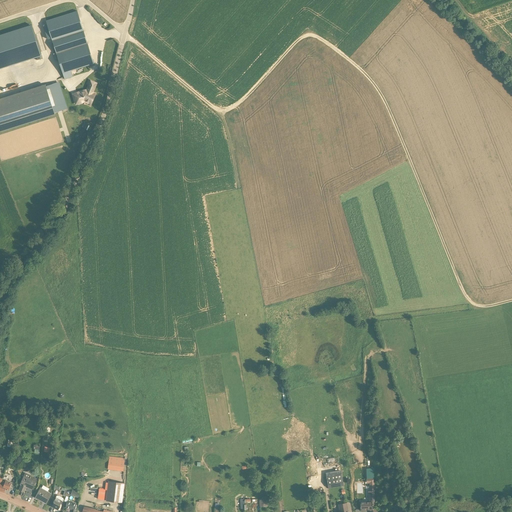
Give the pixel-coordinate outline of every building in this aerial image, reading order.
[(58,59),(63,73),(71,71),(94,63),(77,11),(46,21),(56,53),(54,54),(55,59),(58,59)] [(0,69),(43,55),(33,24),(0,34),(0,69)] [(73,77),(71,71),(63,73),(65,79),(73,77)] [(80,92),(73,94),(76,103),(85,100),(91,103),(95,94),(92,93),(96,83),(89,81),(88,84),(89,84),(87,91),(81,93),(80,92)] [(45,86),(45,84),(0,98),(0,126),(2,131),(55,115),(54,113),(67,109),(59,82),(45,86)] [(108,469),(124,470),(125,458),(109,457),(108,469)] [(343,485),(341,472),(326,475),(328,488),(343,485)] [(24,476),(20,484),(21,485),(19,490),(24,492),(26,486),(28,487),(32,489),(35,481),(24,476)] [(99,488),(98,499),(123,502),(125,482),(109,480),(108,489),(99,488)] [(0,485),(0,490),(4,492),(6,488),(9,489),(11,484),(11,483),(5,481),(4,485),(1,484),(0,485)] [(51,494),(48,492),(49,490),(43,486),(42,489),(40,488),(36,497),(46,503),(51,494)] [(368,502),(360,502),(360,510),(361,510),(361,511),(365,511),(365,510),(369,510),(370,511),(376,511),(374,506),(374,491),(367,491),(368,502)] [(56,498),(53,502),(54,502),(52,506),(58,509),(60,505),(62,501),(56,498)] [(269,507),(268,499),(259,499),(260,507),(269,507)] [(75,511),(76,510),(75,509),(76,504),(67,502),(66,507),(72,509),(71,511),(75,511)]
